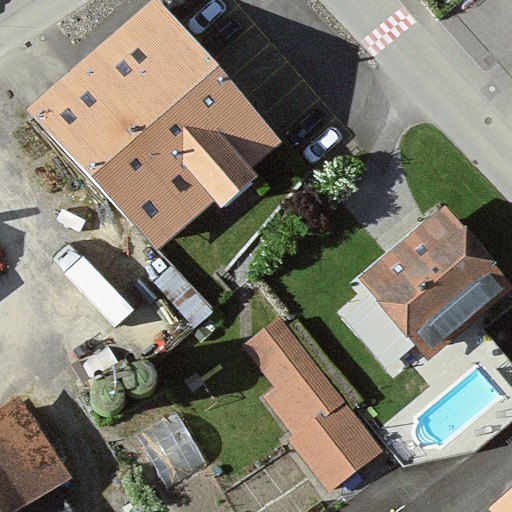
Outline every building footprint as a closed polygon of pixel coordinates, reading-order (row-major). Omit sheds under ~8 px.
[(145,4),(18,113),(145,259),(271,149),(145,4)] [(445,215),(355,283),(420,368),(510,299),(445,215)] [(379,454),(277,323),(241,351),(273,392),(261,402),(290,439),(285,444),(325,496),(379,454)] [(17,401),(0,411),(0,511),(11,511),(65,481),(17,401)] [(511,511),(511,488),(489,509),(491,511),(511,511)]
